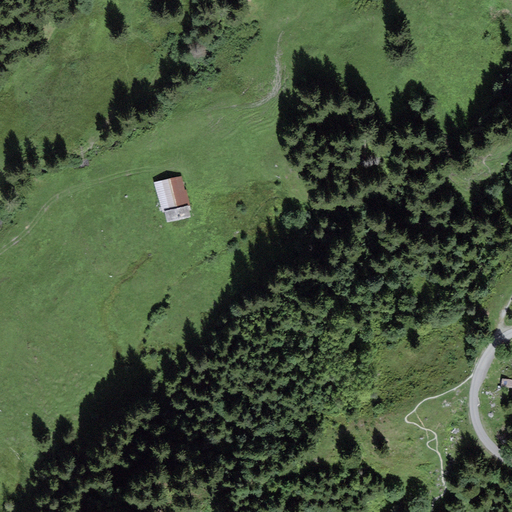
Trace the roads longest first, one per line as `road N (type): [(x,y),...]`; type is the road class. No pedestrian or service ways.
road 1 (track): [(0,256),(55,196),(142,169)]
road 2 (unclassified): [(511,332),(488,351),(473,394),(483,439),(511,462)]
